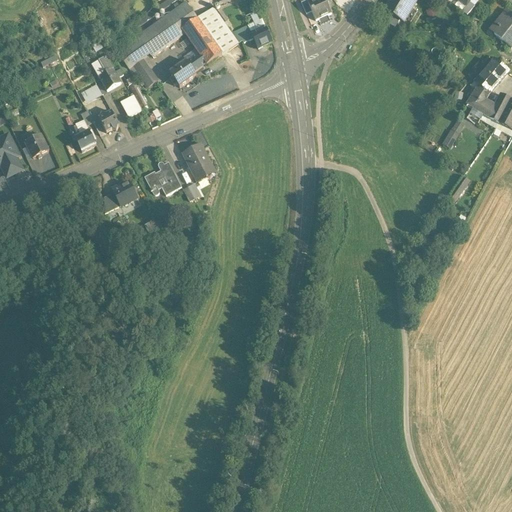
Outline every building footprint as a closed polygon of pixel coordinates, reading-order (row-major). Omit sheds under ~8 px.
[(324,0),(317,0),(308,4),(312,13),(316,23),(331,16),(324,0)] [(394,0),(386,13),(387,14),(399,21),(403,24),(416,3),(410,0),(394,0)] [(308,4),(307,1),(301,4),(306,16),(312,13),(308,4)] [(118,51),(129,67),(134,64),(148,85),(158,79),(145,60),(185,34),(182,30),(197,19),(188,5),(186,2),(138,34),(140,36),(118,51)] [(469,3),(466,7),(465,7),(461,12),(467,17),(475,7),(469,3)] [(238,44),(213,8),(197,19),(222,55),(238,44)] [(255,12),(244,17),(248,26),(259,21),(255,12)] [(511,16),(506,12),(495,26),(499,30),(494,36),(511,50),(511,49),(511,16)] [(399,21),(387,14),(383,22),(394,29),(399,21)] [(222,55),(197,19),(182,30),(185,34),(199,55),(206,64),(207,66),(222,55)] [(248,26),(247,27),(250,34),(265,28),(262,20),(259,21),(248,26)] [(245,28),(234,32),(243,44),(252,40),(250,35),(248,36),(245,28)] [(265,28),(250,34),(252,40),(257,50),(272,43),(265,28)] [(60,62),(57,55),(42,61),(45,68),(60,62)] [(199,55),(187,63),(194,72),(206,64),(199,55)] [(92,66),(102,83),(107,92),(121,84),(118,79),(124,76),(121,70),(115,74),(106,58),(92,66)] [(186,61),(169,73),(172,77),(176,83),(179,87),(196,75),(194,72),(187,63),(186,61)] [(494,61),(474,84),(479,88),(479,87),(490,94),(491,94),(481,86),(488,77),(498,85),(502,80),(494,73),(500,66),(494,61)] [(508,73),(500,66),(494,73),(502,80),(508,73)] [(498,85),(488,77),(481,86),(491,94),(498,85)] [(125,80),(133,95),(141,108),(148,104),(136,83),(133,84),(130,78),(125,80)] [(102,94),(107,92),(102,83),(97,86),(102,94)] [(92,86),(81,91),(86,102),(101,94),(95,84),(92,86)] [(490,94),(479,87),(479,88),(472,99),(468,106),(489,120),(499,125),(506,111),(511,101),(501,96),(495,107),(486,102),(490,94)] [(133,95),(121,102),(130,117),(142,110),(141,108),(133,95)] [(511,101),(506,111),(499,125),(510,131),(511,127),(511,101)] [(15,105),(3,112),(6,117),(18,111),(15,105)] [(87,111),(80,114),(86,126),(93,122),(87,111)] [(106,113),(101,112),(100,117),(98,118),(106,132),(112,129),(116,131),(117,126),(119,125),(111,111),(106,113)] [(87,132),(82,123),(82,122),(76,125),(81,134),(87,132)] [(458,122),(444,146),(450,149),(464,125),(458,122)] [(76,125),(69,127),(74,138),(81,134),(76,125)] [(81,134),(74,138),(81,152),(96,145),(89,131),(87,132),(81,134)] [(17,153),(8,135),(0,138),(0,165),(1,165),(7,178),(22,170),(14,155),(17,153)] [(39,135),(24,143),(33,159),(48,151),(39,135)] [(69,142),(62,146),(68,157),(75,153),(69,142)] [(201,146),(183,155),(182,153),(181,154),(196,183),(197,183),(196,180),(214,171),(215,174),(216,173),(201,143),(200,144),(201,146)] [(155,174),(154,172),(144,177),(151,190),(150,190),(151,192),(152,191),(153,194),(154,195),(155,195),(156,195),(157,195),(158,194),(159,193),(159,191),(158,190),(162,188),(166,196),(181,188),(168,163),(164,165),(163,164),(161,163),(160,163),(158,164),(158,166),(158,167),(160,171),(155,174)] [(129,183),(120,188),(119,186),(112,189),(114,194),(121,206),(137,198),(129,183)] [(200,196),(194,184),(188,187),(189,190),(193,199),(194,200),(200,196)] [(193,199),(189,190),(182,193),(187,202),(193,199)] [(114,194),(104,198),(105,214),(121,206),(114,194)]
